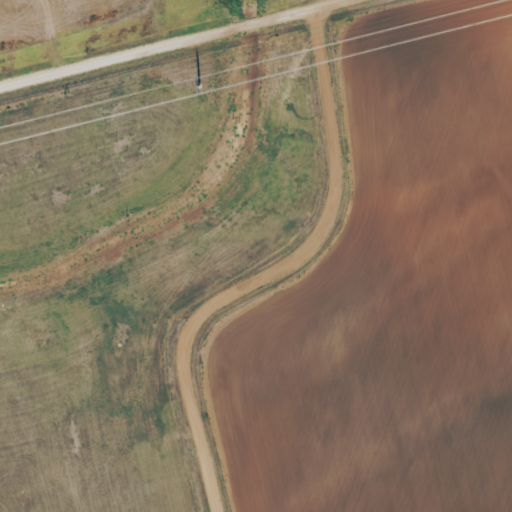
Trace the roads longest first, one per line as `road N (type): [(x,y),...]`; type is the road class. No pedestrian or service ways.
road 1 (residential): [(221,511),(202,433),(202,321),(308,255),(334,199),(308,6)]
road 2 (residential): [(0,83),(332,0)]
